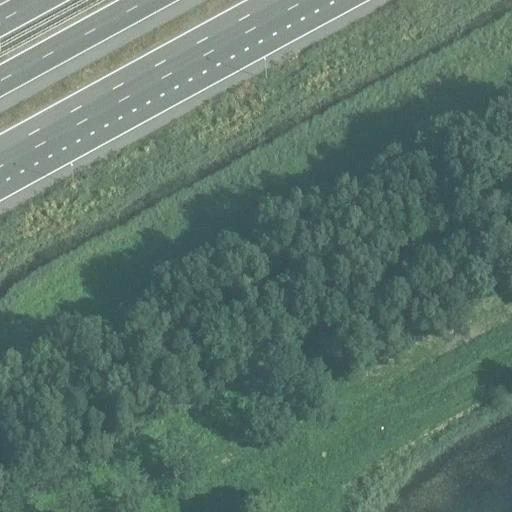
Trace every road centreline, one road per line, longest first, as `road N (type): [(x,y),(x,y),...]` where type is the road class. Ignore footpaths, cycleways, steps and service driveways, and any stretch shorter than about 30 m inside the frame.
road 1 (motorway): [(0,159),(290,0)]
road 2 (motorway): [(0,78),(144,0)]
